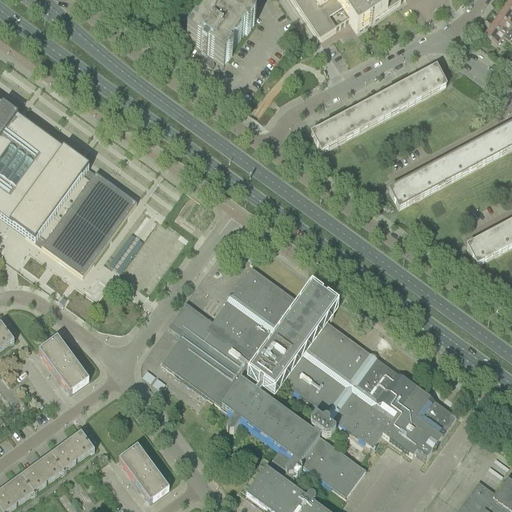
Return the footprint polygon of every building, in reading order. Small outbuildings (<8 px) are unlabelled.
[(193,32),(185,43),(199,52),(195,58),(209,68),(213,63),(223,70),(231,59),(229,57),(244,37),(246,38),(254,27),(238,15),(238,14),(234,11),(233,12),(217,0),(216,0),(209,11),(211,13),(196,33),(193,32)] [(288,0),(319,45),(348,25),(356,36),(400,6),(398,4),(403,0),(288,0)] [(511,16),(505,11),(498,21),(510,30),(511,27),(511,16)] [(498,21),(491,30),(503,39),(509,43),(511,38),(511,31),(510,30),(498,21)] [(503,39),(491,30),(483,40),(496,49),(503,39)] [(414,83),(404,88),(414,107),(445,90),(435,72),(414,83)] [(394,94),(373,105),(383,123),(414,107),(404,88),(394,94)] [(352,116),(342,122),(352,140),(383,123),(373,105),(352,116)] [(0,219),(26,238),(25,240),(82,282),(136,208),(79,166),(77,168),(58,154),(60,152),(0,108),(0,219)] [(352,140),(342,122),(332,127),(311,138),(320,156),(352,140)] [(511,128),(482,145),(491,163),(511,152),(511,128)] [(482,145),(450,161),(460,180),(491,163),(482,145)] [(121,175),(117,183),(132,192),(143,173),(110,155),(104,165),(121,175)] [(450,161),(419,178),(429,196),(460,180),(450,161)] [(429,196),(419,178),(388,194),(398,213),(429,196)] [(126,226),(104,260),(117,269),(139,235),(126,226)] [(511,226),(511,227),(497,234),(507,253),(511,250),(511,249),(511,226)] [(497,234),(466,251),(476,269),(507,253),(497,234)] [(89,309),(113,277),(100,267),(76,299),(89,309)] [(227,305),(211,326),(192,312),(174,336),(180,341),(160,368),(207,402),(233,421),(226,430),(226,435),(228,437),(233,436),(240,426),(279,454),(271,465),(266,473),(265,472),(260,479),(245,500),(261,511),(319,511),(312,506),(314,504),(314,502),(315,502),(315,500),(314,499),(313,498),(312,497),(311,497),(310,497),(309,497),(308,497),(308,498),(307,498),(306,499),(294,489),(292,483),(295,482),(296,480),(299,476),(301,474),(300,471),(298,470),(299,469),(345,502),(365,475),(319,441),(321,439),(324,441),(330,440),(335,434),(328,429),(332,423),(372,452),(381,439),(412,461),(414,457),(424,465),(432,454),(436,452),(436,448),(455,421),(456,421),(415,391),(376,363),(374,358),(369,358),(326,326),(330,320),(332,321),(329,324),(330,324),(332,321),(330,320),(335,314),(310,296),(306,302),(304,301),(302,304),(304,301),(306,302),(301,309),(251,272),(231,298),(227,300),(227,305)] [(0,329),(0,352),(11,345),(13,347),(0,329)] [(41,354),(38,356),(45,364),(66,393),(69,398),(72,396),(88,385),(56,342),(41,354)] [(161,381),(165,374),(149,364),(144,371),(161,381)] [(142,381),(150,387),(155,380),(147,374),(142,381)] [(152,388),(160,395),(164,389),(165,388),(156,382),(152,388)] [(80,438),(50,460),(63,478),(64,478),(62,475),(91,454),(93,457),(93,456),(80,438)] [(118,465),(128,478),(129,477),(141,494),(140,494),(150,507),(152,505),(152,506),(168,494),(136,452),(121,463),(118,465)] [(50,460),(21,482),(34,500),(32,497),(61,476),(63,478),(50,460)] [(511,511),(511,478),(508,483),(506,481),(492,502),(488,499),(490,495),(477,486),(458,511),(511,511)] [(21,482),(0,497),(0,511),(11,511),(32,497),(34,500),(21,482)]
